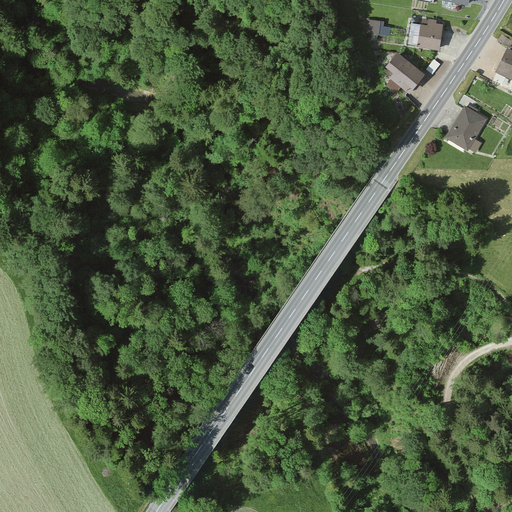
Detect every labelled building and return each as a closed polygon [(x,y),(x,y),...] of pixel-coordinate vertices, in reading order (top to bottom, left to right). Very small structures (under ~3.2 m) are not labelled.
[(384,21),(367,19),(365,33),(389,36),(391,27),(384,26),(384,21)] [(417,47),(439,50),(443,25),(436,23),(437,20),(428,19),(428,20),(422,19),(421,24),(417,47)] [(511,51),(503,48),(491,72),(511,81),(511,51)] [(383,78),(404,95),(420,76),(392,53),(380,68),(387,74),(383,78)] [(483,119),(461,106),(442,139),(472,156),(479,143),(472,139),(483,119)]
